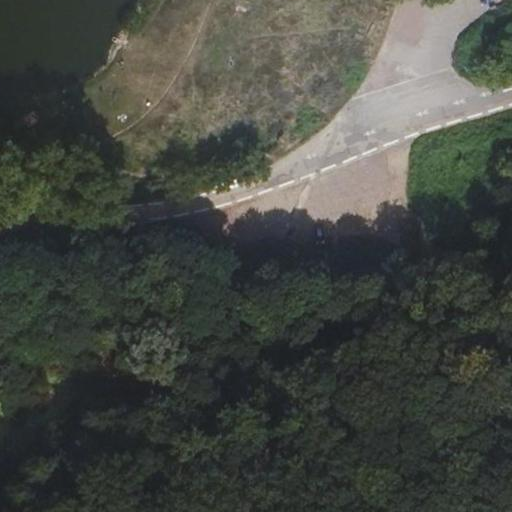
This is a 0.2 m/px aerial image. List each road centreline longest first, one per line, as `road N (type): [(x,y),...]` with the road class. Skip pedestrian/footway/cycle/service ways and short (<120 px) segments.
road 1 (unclassified): [(0,200),(84,214),(183,209),(313,170),(401,122),(511,90)]
road 2 (track): [(511,278),(436,243),(407,215),(401,122)]
